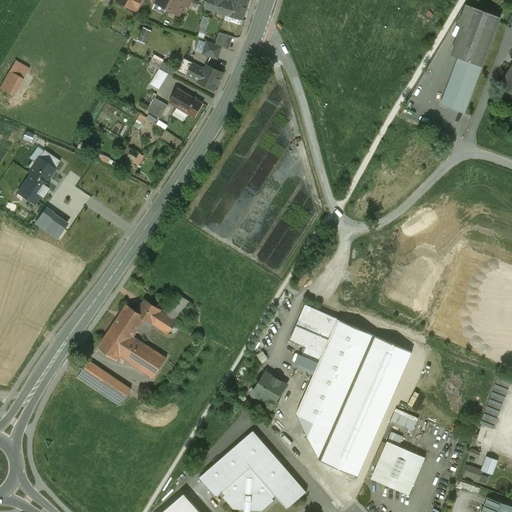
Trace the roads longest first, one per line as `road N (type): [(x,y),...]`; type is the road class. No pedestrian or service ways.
road 1 (secondary): [(257,30),(214,125),(0,438)]
road 2 (residential): [(511,166),(466,149),(387,220),(346,225),(325,189),(290,70),(257,30)]
